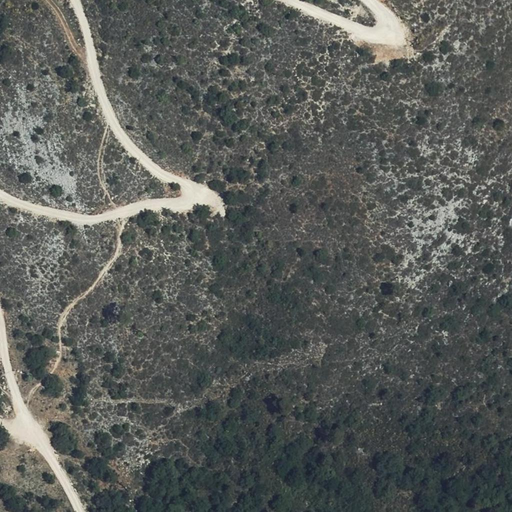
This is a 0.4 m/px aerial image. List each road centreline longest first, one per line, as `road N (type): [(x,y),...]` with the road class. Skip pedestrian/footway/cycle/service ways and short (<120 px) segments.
road 1 (track): [(0,196),(90,218),(196,196),(129,148),(105,110),(74,0)]
road 2 (track): [(296,0),(380,40),(389,30),(384,13),(368,0)]
road 3 (track): [(78,511),(15,398)]
